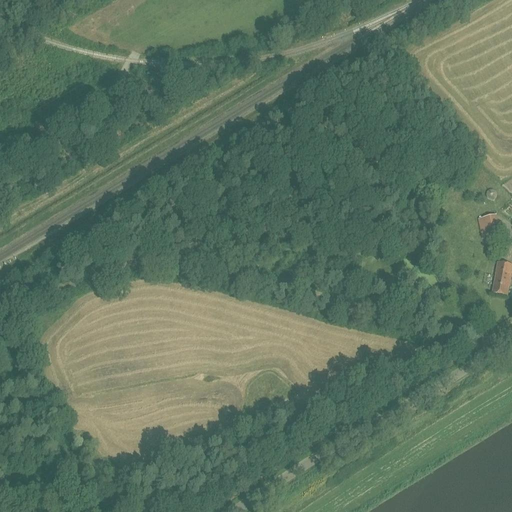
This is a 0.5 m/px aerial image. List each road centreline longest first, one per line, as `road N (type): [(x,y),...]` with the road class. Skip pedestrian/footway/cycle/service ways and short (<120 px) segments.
road 1 (track): [(0,245),(289,69)]
road 2 (unclassified): [(235,511),(511,340)]
road 3 (track): [(0,220),(88,164),(136,51)]
